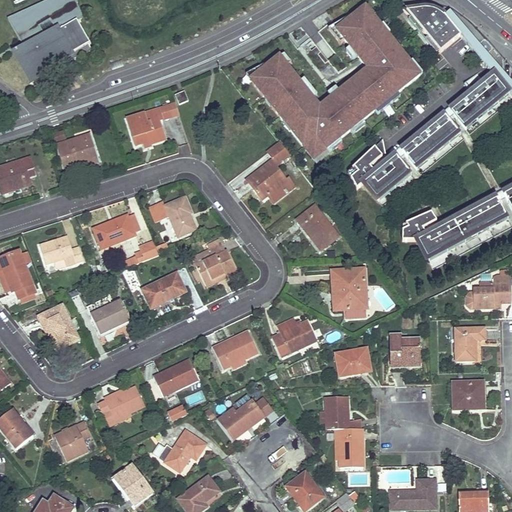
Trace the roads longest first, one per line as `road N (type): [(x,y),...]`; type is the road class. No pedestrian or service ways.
road 1 (residential): [(0,324),(42,379),(68,390),(271,299),(278,275),(204,169),(181,160)]
road 2 (tertiary): [(0,132),(211,58),(317,0)]
road 3 (residential): [(181,160),(0,218)]
road 4 (residential): [(511,475),(443,436),(399,428)]
